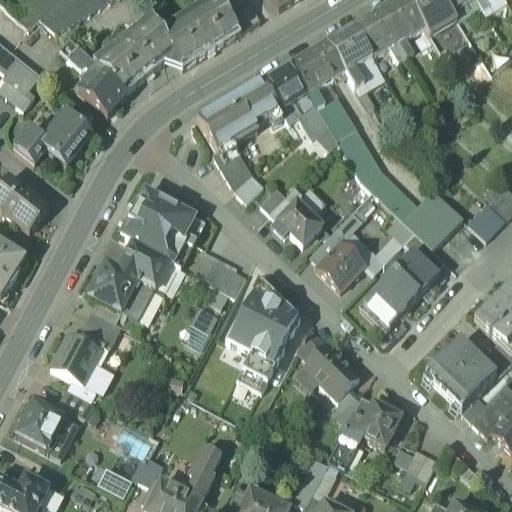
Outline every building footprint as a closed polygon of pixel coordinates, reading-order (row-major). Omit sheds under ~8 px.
[(55,46),(116,6),(111,0),(29,0),(10,24),(27,39),(35,28),(55,46)] [(246,10),(237,0),(208,0),(213,6),(240,41),(259,30),(246,10)] [(265,0),(277,18),(304,2),(302,0),(265,0)] [(439,0),(409,0),(404,3),(423,35),(440,63),(468,46),(454,24),(439,0)] [(472,0),(439,0),(454,24),(467,16),(464,11),(475,5),(472,0)] [(488,13),(481,2),(476,5),(483,16),(488,13)] [(404,3),(378,19),(397,50),(405,46),(423,35),(404,3)] [(160,40),(159,41),(173,63),(182,77),(240,41),(213,6),(160,40)] [(397,50),(378,19),(352,34),(371,65),(389,54),(394,62),(401,57),(397,50)] [(160,40),(151,26),(141,34),(163,71),(173,63),(159,41),(160,40)] [(141,34),(93,73),(125,102),(163,71),(141,34)] [(352,34),(326,49),(345,80),(354,95),(363,90),(354,76),(371,65),(352,34)] [(413,59),(405,46),(397,50),(401,57),(406,64),(413,59)] [(326,49),(289,72),(307,103),(313,99),(315,99),(326,92),(345,80),(326,49)] [(93,73),(68,51),(59,61),(79,79),(85,78),(91,83),(77,99),(108,126),(126,103),(125,102),(93,73)] [(41,86),(0,53),(0,81),(4,85),(0,90),(0,102),(16,116),(28,102),(41,86)] [(289,72),(261,89),(280,119),(307,103),(289,72)] [(261,89),(197,127),(217,160),(218,161),(233,152),(256,138),(255,135),(280,119),(261,89)] [(326,92),(315,99),(323,112),(334,106),(326,92)] [(323,112),(315,99),(313,99),(307,103),(317,118),(324,114),(323,112)] [(28,102),(16,116),(23,121),(34,107),(28,102)] [(307,103),(280,119),(288,132),(297,126),(310,147),(318,142),(328,136),(323,128),(317,118),(307,103)] [(334,106),(323,112),(324,114),(317,118),(323,128),(341,118),(334,106)] [(373,169),(341,118),(323,128),(337,151),(356,183),(373,169)] [(378,118),(371,122),(380,136),(386,132),(378,118)] [(90,143),(66,124),(52,143),(47,140),(39,149),(37,153),(41,156),(41,157),(43,160),(64,176),(90,143)] [(328,136),(318,142),(329,159),(337,151),(328,136)] [(39,149),(27,139),(13,157),(33,172),(43,160),(41,157),(41,156),(37,153),(39,149)] [(233,152),(218,161),(217,160),(212,163),(233,199),(252,183),(233,152)] [(417,216),(379,179),(373,169),(356,183),(360,189),(371,200),(377,205),(403,230),(417,216)] [(252,183),(233,199),(246,211),(263,194),(252,183)] [(47,217),(7,185),(0,193),(0,219),(28,242),(47,217)] [(511,201),(506,195),(490,212),(506,226),(511,219),(511,201)] [(277,196),(260,213),(268,221),(285,204),(277,196)] [(144,199),(120,245),(169,271),(193,225),(144,199)] [(417,216),(403,230),(413,240),(432,258),(463,227),(434,199),(417,216)] [(371,200),(364,208),(369,213),(377,205),(371,200)] [(285,204),(268,221),(277,229),(293,212),(285,204)] [(296,210),(294,212),(293,212),(277,229),(278,230),(273,234),(284,245),(288,240),(302,254),(322,234),(296,210)] [(486,213),(468,232),(485,248),(502,230),(502,229),(488,215),(486,213)] [(352,220),(309,265),(318,273),(340,249),(342,251),(352,240),(362,230),(352,220)] [(384,272),(352,240),(342,251),(365,273),(374,282),(384,272)] [(432,258),(413,240),(403,251),(412,260),(413,258),(436,281),(445,271),(432,258)] [(342,251),(340,249),(318,273),(315,276),(340,300),(365,273),(342,251)] [(25,267),(0,251),(0,306),(9,293),(10,294),(16,284),(15,283),(25,267)] [(169,271),(131,251),(121,270),(121,271),(135,279),(132,285),(138,288),(121,321),(137,329),(153,298),(155,299),(169,271)] [(412,260),(360,315),(386,340),(439,284),(436,281),(413,258),(412,260)] [(216,265),(205,260),(193,284),(203,289),(216,265)] [(121,270),(110,264),(105,272),(117,277),(121,271),(121,270)] [(226,271),(216,265),(203,289),(214,295),(226,271)] [(117,277),(105,272),(104,274),(98,276),(94,282),(96,288),(87,306),(97,311),(120,322),(121,321),(138,288),(132,285),(135,279),(121,271),(117,277)] [(237,277),(226,271),(214,295),(224,300),(235,279),(237,277)] [(235,279),(224,300),(235,306),(246,285),(235,279)] [(299,327),(258,288),(225,349),(250,362),(242,378),(267,390),(299,327)] [(511,359),(511,294),(508,290),(473,326),(498,350),(510,362),(511,359)] [(120,322),(97,311),(92,321),(115,333),(120,322)] [(115,333),(92,321),(81,341),(105,353),(110,356),(120,336),(115,333)] [(324,352),(308,336),(305,343),(302,348),(303,348),(297,359),(308,369),(324,352)] [(83,350),(68,342),(50,377),(73,389),(83,394),(83,393),(105,353),(86,344),(83,350)] [(460,346),(424,383),(461,418),(496,382),(481,367),(460,346)] [(511,363),(510,362),(498,350),(490,359),(505,374),(511,367),(511,363)] [(359,385),(324,352),(308,369),(303,375),(318,390),(338,409),(359,385)] [(105,353),(83,393),(96,400),(100,403),(112,382),(122,363),(110,356),(105,353)] [(505,374),(490,359),(481,367),(496,382),(497,383),(505,374)] [(318,390),(303,375),(296,383),(311,397),(318,390)] [(261,401),(267,390),(242,378),(236,388),(261,401)] [(83,394),(73,389),(68,399),(90,411),(96,400),(83,393),(83,394)] [(511,406),(501,396),(485,413),(494,421),(478,438),(486,446),(490,442),(511,419),(511,406)] [(68,399),(66,398),(58,412),(83,425),(90,411),(68,399)] [(361,405),(357,413),(349,429),(361,434),(372,411),(361,405)] [(477,405),(461,422),(470,430),(485,413),(477,405)] [(33,410),(15,444),(46,460),(63,426),(33,410)] [(400,424),(373,410),(372,411),(361,434),(357,442),(362,445),(385,456),(400,424)] [(485,413),(470,430),(478,438),(494,421),(485,413)] [(511,419),(490,442),(511,463),(511,419)] [(78,434),(63,426),(46,460),(61,467),(78,434)] [(349,429),(327,471),(344,480),(362,445),(357,442),(361,434),(349,429)] [(156,487),(154,486),(149,496),(142,511),(143,511),(204,511),(201,510),(215,484),(211,482),(221,463),(204,455),(189,483),(190,486),(192,487),(185,502),(156,487)] [(426,463),(415,458),(404,479),(415,484),(426,463)] [(436,469),(426,463),(415,484),(425,489),(436,469)] [(150,467),(138,490),(149,496),(154,486),(156,487),(162,474),(150,467)] [(312,467),(290,509),(296,511),(305,511),(326,474),(312,467)] [(49,496),(54,499),(62,483),(44,473),(35,489),(49,496)] [(124,507),(132,490),(106,477),(98,494),(124,507)] [(18,496),(0,485),(0,511),(40,511),(49,496),(35,489),(25,483),(18,496)] [(82,492),(75,507),(83,511),(90,511),(96,500),(82,492)] [(235,494),(225,511),(242,511),(248,501),(235,494)] [(242,511),(280,511),(250,496),(248,501),(242,511)]
